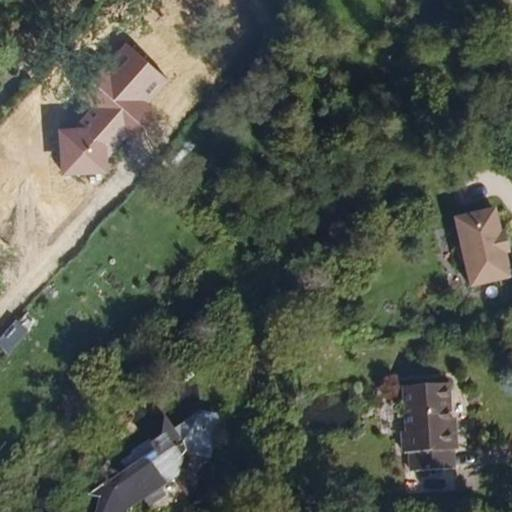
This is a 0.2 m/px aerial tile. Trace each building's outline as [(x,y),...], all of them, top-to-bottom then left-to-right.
[(174,80),(125,37),(82,87),(96,99),(77,121),(79,127),(59,128),(61,174),(110,173),(109,164),(143,126),(138,122),(174,80)] [(493,212),(453,221),(458,242),(455,250),(457,262),(464,266),(468,289),(508,279),(503,255),(506,254),(502,236),(498,237),(493,212)] [(15,352),(28,327),(15,321),(2,346),(15,352)] [(405,458),(406,475),(452,473),(452,453),(448,453),(447,432),(453,432),(452,385),(405,387),(406,435),(399,436),(399,457),(405,458)] [(151,465),(100,501),(108,509),(106,511),(122,511),(124,508),(138,500),(142,493),(164,480),(175,497),(182,473),(197,465),(187,452),(194,426),(163,446),(155,433),(151,443),(142,453),(151,465)]
